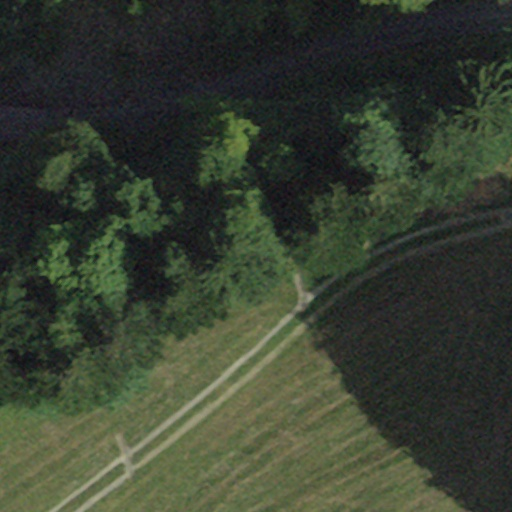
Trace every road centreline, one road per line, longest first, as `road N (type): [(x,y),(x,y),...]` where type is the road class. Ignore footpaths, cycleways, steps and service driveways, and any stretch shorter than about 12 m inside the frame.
road 1 (track): [(511,227),(309,301),(75,511)]
road 2 (unclassified): [(0,121),(159,98),(440,23),(511,19)]
